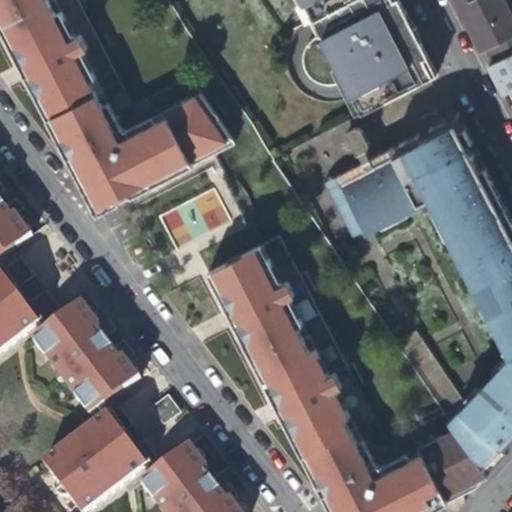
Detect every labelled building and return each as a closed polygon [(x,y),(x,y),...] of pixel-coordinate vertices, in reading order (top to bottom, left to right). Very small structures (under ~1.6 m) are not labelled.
[(55,13),(48,0),(21,0),(0,11),(0,27),(15,56),(18,63),(22,71),(40,105),(90,80),(94,77),(81,51),(86,48),(78,34),(73,37),(59,11),(55,13)] [(0,0),(0,11),(21,0),(0,0)] [(301,0),(304,4),(308,2),(326,35),(321,38),(345,82),(420,42),(404,11),(393,17),(387,6),(394,2),(392,0),(301,0)] [(455,0),(472,32),(489,65),(511,53),(511,11),(510,12),(503,0),(455,0)] [(420,42),(345,82),(361,114),(437,74),(428,57),(420,42)] [(511,53),(489,65),(494,74),(503,93),(511,89),(511,53)] [(104,104),(90,80),(40,105),(71,166),(96,214),(124,200),(191,165),(165,114),(153,120),(150,117),(126,129),(120,127),(107,102),(104,104)] [(234,143),(200,91),(163,110),(165,114),(191,165),(202,159),(212,154),(234,143)] [(511,234),(480,172),(478,163),(475,156),(472,152),(466,146),(460,134),(450,139),(444,128),(341,182),(365,230),(375,225),(377,220),(386,219),(394,215),(399,211),(404,206),(409,207),(418,203),(415,196),(427,190),(435,205),(441,208),(444,222),(454,233),(453,240),(484,299),(490,301),(493,316),(503,327),(502,333),(511,353),(511,355),(466,406),(416,332),(396,341),(456,429),(476,457),(476,458),(493,440),(502,449),(508,446),(511,444),(511,443),(511,234)] [(368,145),(367,142),(364,136),(361,130),(344,140),(342,143),(342,147),(345,150),(349,151),(351,150),(355,156),(367,149),(368,145)] [(341,182),(329,189),(354,236),(365,230),(341,182)] [(213,188),(159,215),(175,247),(230,220),(213,188)] [(4,200),(0,194),(0,263),(33,238),(4,200)] [(297,198),(321,234),(325,232),(305,194),(297,198)] [(262,256),(257,247),(207,273),(226,310),(231,319),(234,326),(255,366),(305,339),(300,327),(304,325),(290,298),(295,295),(288,281),(283,284),(267,254),(262,256)] [(25,298),(6,271),(0,275),(0,358),(29,336),(45,324),(25,298)] [(113,342),(85,304),(34,343),(91,418),(142,379),(113,342)] [(312,351),(305,339),(255,366),(273,400),(276,405),(280,413),(297,445),(346,417),(351,415),(337,389),(341,386),(335,373),(330,376),(316,348),(312,351)] [(182,413),(169,397),(161,404),(153,410),(165,426),(173,420),(182,413)] [(133,438),(113,412),(96,425),(46,464),(82,511),(91,511),(137,477),(153,465),(133,438)] [(353,429),(346,417),(297,445),(331,511),(429,511),(445,504),(421,452),(408,458),(406,454),(382,465),(375,462),(364,440),(359,442),(353,429)] [(476,457),(456,429),(418,447),(421,452),(445,504),(454,500),(462,495),(460,490),(452,473),(476,457)] [(493,440),(476,458),(484,469),(494,458),(502,449),(493,440)] [(243,511),(221,482),(192,444),(141,484),(162,511),(243,511)] [(462,495),(466,502),(471,493),(488,475),(484,469),(476,458),(476,457),(452,473),(460,490),(462,495)]
